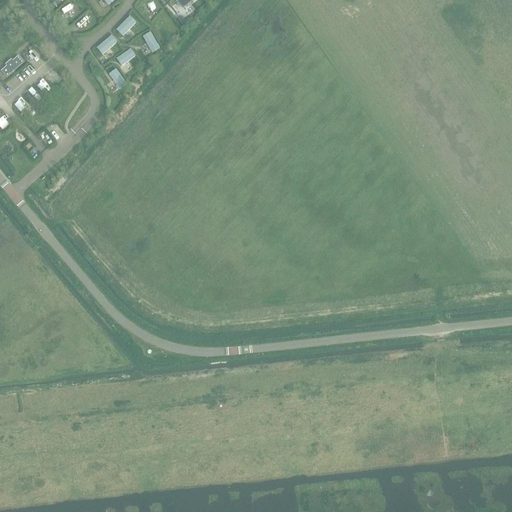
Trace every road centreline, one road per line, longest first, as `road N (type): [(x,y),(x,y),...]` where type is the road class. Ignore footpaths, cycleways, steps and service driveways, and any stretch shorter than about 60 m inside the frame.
road 1 (residential): [(245,349),(182,350),(136,332),(0,180)]
road 2 (unclassified): [(511,320),(245,349)]
